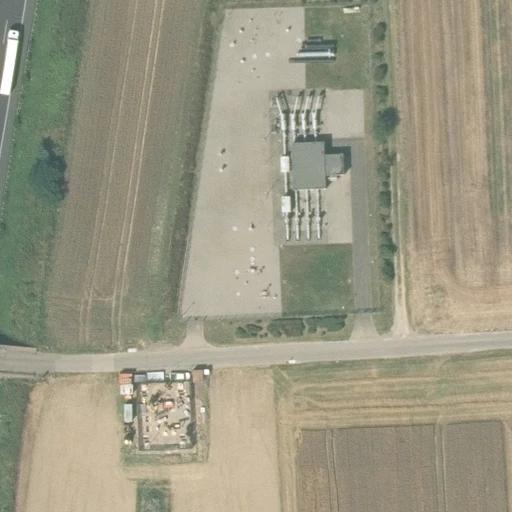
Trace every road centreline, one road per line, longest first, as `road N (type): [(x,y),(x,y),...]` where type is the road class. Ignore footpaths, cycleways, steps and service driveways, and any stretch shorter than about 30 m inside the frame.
road 1 (unclassified): [(0,360),(511,337)]
road 2 (track): [(408,343),(389,0)]
